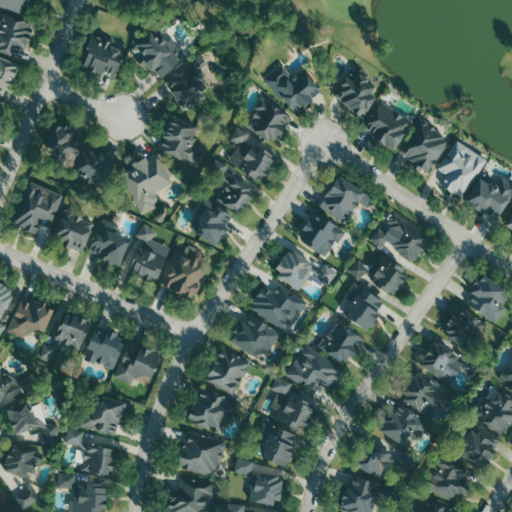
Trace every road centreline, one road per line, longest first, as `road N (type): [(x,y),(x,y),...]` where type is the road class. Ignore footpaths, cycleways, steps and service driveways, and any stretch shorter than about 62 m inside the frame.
road 1 (residential): [(138,511),(150,436),(168,390),(324,142),(421,205)]
road 2 (residential): [(308,511),(341,426),(466,240)]
road 3 (residential): [(196,336),(0,250)]
road 4 (tertiary): [(0,194),(77,0)]
